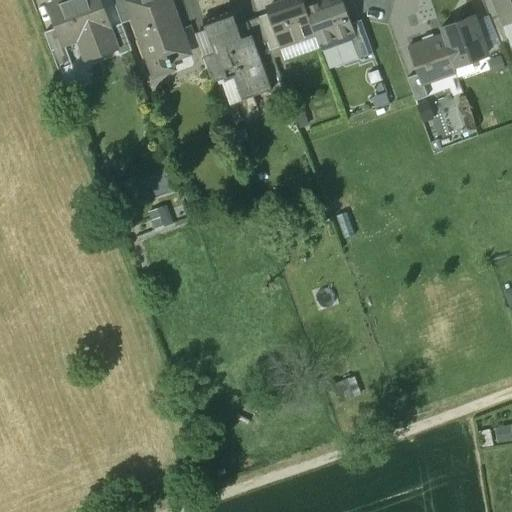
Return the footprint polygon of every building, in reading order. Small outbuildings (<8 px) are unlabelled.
[(117,47),(99,0),(62,0),(48,6),(57,29),(63,47),(65,46),(78,41),(85,60),(117,47)] [(127,0),(112,0),(122,23),(132,20),(125,1),(128,0),(127,0)] [(128,0),(125,1),(132,20),(152,76),(173,68),(168,54),(187,46),(170,0),(128,0)] [(303,0),(285,0),(267,7),(269,12),(281,46),(281,47),(316,34),(305,5),(303,0)] [(337,7),(330,5),(328,0),(318,0),(318,1),(305,5),(316,34),(320,46),(332,42),(336,45),(352,39),(354,38),(349,23),(343,5),(337,7)] [(511,38),(511,41),(511,0),(481,0),(500,43),(511,38)] [(232,9),(203,19),(214,51),(224,79),(234,75),(243,101),(273,90),(257,46),(248,20),(237,24),(232,9)] [(269,12),(259,16),(268,42),(271,50),(281,46),(269,12)] [(259,16),(248,20),(257,46),(268,42),(259,16)] [(429,97),(425,85),(457,74),(454,67),(488,55),(475,17),(441,29),(443,35),(410,46),(420,75),(408,79),(416,102),(429,97)] [(373,53),(361,19),(349,23),(354,38),(352,39),(358,58),(373,53)] [(65,46),(63,47),(57,29),(45,34),(58,70),(72,65),(65,46)] [(214,51),(203,55),(213,83),(224,79),(214,51)] [(156,229),(174,223),(168,203),(150,209),(156,229)]
